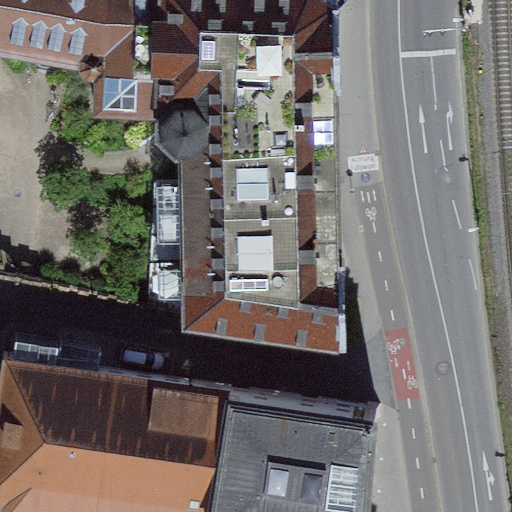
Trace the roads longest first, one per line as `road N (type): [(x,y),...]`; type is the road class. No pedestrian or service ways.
road 1 (residential): [(0,300),(328,362),(407,371),(455,365)]
road 2 (tertiary): [(416,0),(455,365)]
road 3 (tertiary): [(455,365),(478,511)]
